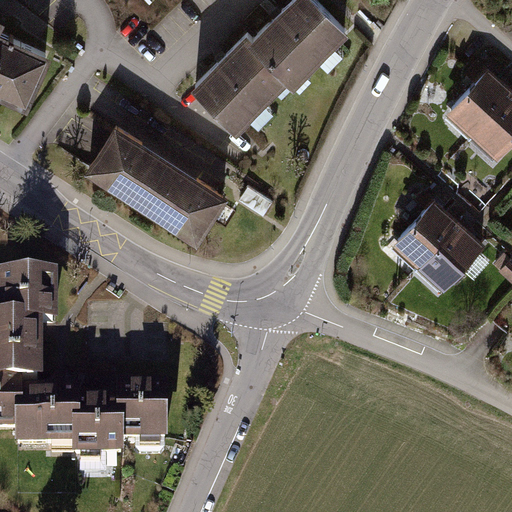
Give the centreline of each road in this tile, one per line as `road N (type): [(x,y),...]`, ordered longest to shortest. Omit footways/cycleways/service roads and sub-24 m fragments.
road 1 (residential): [(434,0),(309,247),(276,290)]
road 2 (residential): [(0,178),(145,267),(215,297),(238,301),(276,290)]
road 3 (unclassified): [(276,290),(312,315),(511,405)]
road 4 (residential): [(276,290),(265,346),(193,511)]
